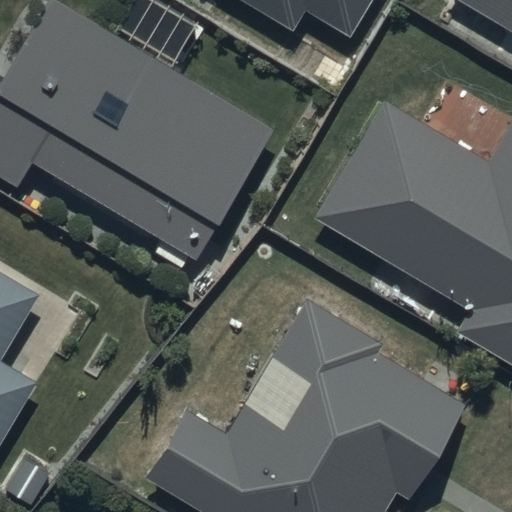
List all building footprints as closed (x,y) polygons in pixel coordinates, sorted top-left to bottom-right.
[(268,115),(76,0),(36,0),(0,61),(0,164),(13,172),(27,148),(161,228),(153,241),(182,259),(268,115)] [(194,11),(174,0),(122,0),(114,14),(172,48),(194,11)] [(201,0),(211,5),(213,0),(259,0),(291,19),(302,0),(307,0),(344,22),(357,0),(201,0)] [(511,0),(481,0),(511,19),(511,0)] [(511,104),(487,148),(379,86),(312,206),(464,300),(454,319),(511,352),(511,104)] [(0,439),(33,383),(0,363),(0,360),(39,294),(0,271),(0,439)] [(226,421),(185,397),(142,471),(211,511),(411,511),(381,494),(392,476),(407,484),(462,390),(376,339),(380,332),(304,288),(226,421)]
